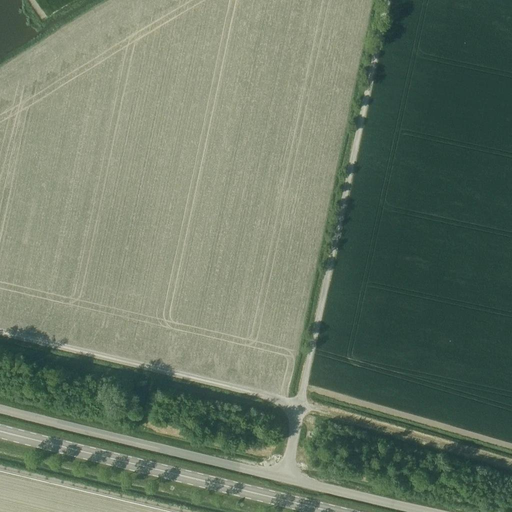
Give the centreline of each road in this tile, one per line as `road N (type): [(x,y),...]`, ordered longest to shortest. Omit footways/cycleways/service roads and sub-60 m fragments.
road 1 (unclassified): [(283,477),(299,403),(0,332)]
road 2 (primary): [(327,511),(0,429)]
road 3 (unclassified): [(283,477),(0,408)]
road 4 (track): [(511,464),(299,403)]
road 5 (unclassified): [(427,511),(283,477)]
